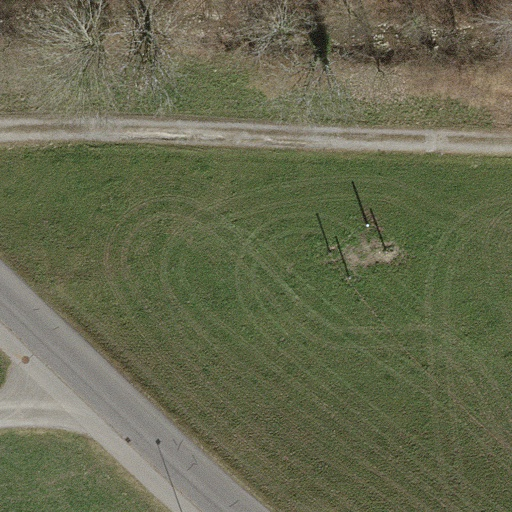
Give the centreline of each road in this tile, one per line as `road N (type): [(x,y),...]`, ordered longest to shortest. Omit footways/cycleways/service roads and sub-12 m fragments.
road 1 (track): [(0,134),(511,140)]
road 2 (tertiary): [(236,511),(0,310)]
